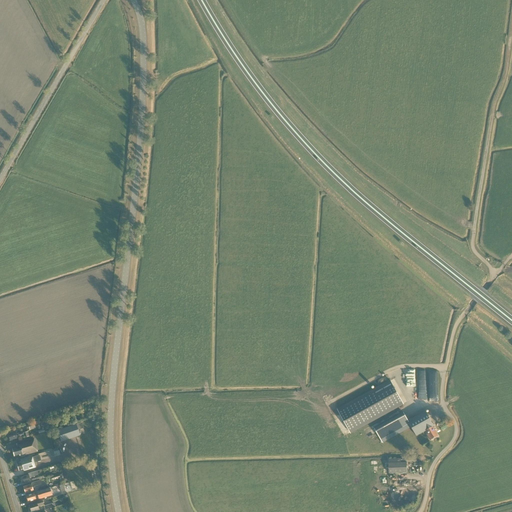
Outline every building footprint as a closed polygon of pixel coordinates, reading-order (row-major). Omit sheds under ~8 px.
[(416,379),(416,369),(408,369),(408,379),(416,379)] [(351,433),(403,404),(390,381),(338,410),(351,433)] [(408,420),(404,412),(403,412),(374,428),(382,443),(411,427),(416,436),(426,430),(428,434),(427,434),(430,440),(438,436),(433,427),(434,426),(425,411),(408,420)] [(57,430),(60,439),(61,442),(80,435),(76,424),(57,430)] [(23,436),(24,438),(29,436),(27,431),(23,433),(22,432),(16,433),(16,432),(8,435),(10,441),(18,438),(18,437),(23,436)] [(23,454),(23,455),(37,451),(33,439),(16,444),(17,448),(12,449),(14,456),(19,455),(20,455),(23,454)] [(21,462),(16,463),(18,471),(23,469),(24,472),(35,468),(34,462),(41,460),(39,455),(32,457),(32,456),(20,460),(21,462)] [(407,472),(406,462),(406,458),(388,459),(389,473),(407,472)] [(22,483),(30,480),(29,478),(38,475),(37,471),(28,473),(28,474),(20,477),(22,483)] [(62,474),(52,477),(52,479),(59,477),(61,483),(64,482),(62,474)] [(32,484),(24,487),(25,493),(33,490),(35,490),(34,486),(41,484),(40,480),(31,483),(32,484)] [(50,488),(47,488),(44,489),(41,490),(37,492),(34,493),(25,496),(27,502),(36,499),(36,498),(38,498),(39,499),(52,495),(50,488)] [(29,505),(31,511),(39,509),(38,506),(43,504),(42,501),(37,502),(37,503),(29,505)]
